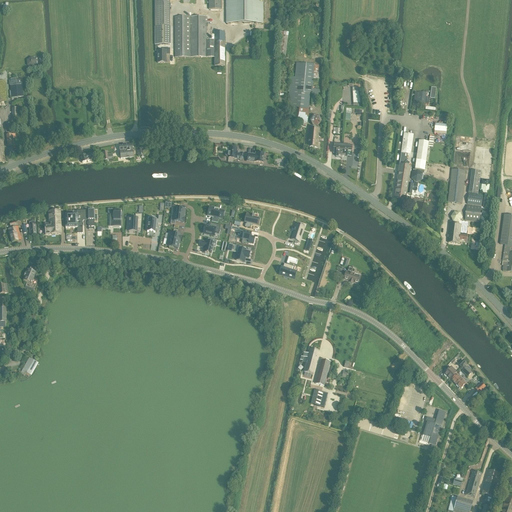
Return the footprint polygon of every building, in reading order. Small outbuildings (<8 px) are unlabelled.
[(154,0),(155,27),(155,45),(171,45),(171,27),(170,27),(170,5),(169,0),(154,0)] [(208,0),(209,10),(221,10),(220,0),(208,0)] [(258,3),(257,0),(226,0),(227,24),(232,24),(262,24),(262,3),(258,3)] [(175,17),(175,58),(214,58),(214,40),(207,40),(207,18),(175,17)] [(214,40),(214,58),(214,66),(225,66),(225,33),(214,32),(214,40)] [(286,56),(288,32),(280,32),(278,56),(286,56)] [(157,51),(157,63),(166,63),(166,55),(170,55),(170,49),(163,49),(163,51),(157,51)] [(32,69),(36,66),(36,60),(31,58),(27,61),(27,66),(32,69)] [(318,81),(319,66),(314,66),(315,65),(296,64),(295,78),(291,77),(287,109),(296,110),(296,115),(293,124),(306,128),(308,111),(310,94),(312,93),(311,105),(317,106),(318,90),(313,89),(314,81),(318,81)] [(9,86),(10,86),(11,98),(24,97),(22,84),(22,80),(9,81),(9,86)] [(429,105),(429,98),(426,98),(426,94),(419,93),(415,93),(414,103),(417,103),(417,104),(429,105)] [(13,119),(22,118),(21,109),(12,109),(13,119)] [(318,126),(321,122),(319,116),(314,116),(310,121),(312,126),(318,126)] [(323,142),(323,138),(319,138),(319,129),(309,128),(307,148),(318,149),(318,142),(323,142)] [(8,147),(11,146),(17,146),(16,134),(7,135),(8,147)] [(401,155),(407,156),(407,155),(410,155),(411,152),(413,135),(404,134),(401,155)] [(415,170),(415,171),(418,170),(423,174),(424,174),(428,147),(433,147),(434,138),(429,137),(429,143),(419,141),(415,170)] [(132,145),(119,146),(120,152),(124,152),(124,153),(127,153),(133,152),(132,148),(133,147),(133,145),(132,145)] [(341,157),(342,146),(334,145),(333,154),(336,154),(336,157),(341,157)] [(352,147),(342,146),(341,157),(347,158),(347,152),(352,152),(352,147)] [(240,160),(240,154),(236,153),(237,149),(229,148),(228,152),(227,152),(226,154),(225,156),(226,157),(228,158),(240,160)] [(108,157),(108,155),(107,152),(103,152),(104,161),(105,161),(105,162),(109,162),(108,159),(112,158),(111,157),(108,157)] [(95,160),(93,153),(86,155),(80,156),(82,163),(92,160),(92,161),(95,160)] [(248,155),(247,161),(263,163),(264,162),(265,161),(265,160),(265,159),(263,158),(264,154),(257,153),(257,154),(256,154),(256,156),(248,155)] [(407,156),(401,155),(394,200),(405,202),(407,194),(412,195),(413,185),(408,184),(411,165),(409,164),(406,163),(407,156)] [(412,173),(411,179),(416,183),(420,184),(421,181),(422,181),(423,174),(418,170),(415,171),(412,173)] [(462,204),(465,171),(452,170),(448,202),(462,204)] [(472,171),(469,194),(478,195),(481,172),(472,171)] [(481,207),(483,197),(469,195),(467,205),(481,207)] [(480,221),(481,208),(467,206),(465,220),(480,221)] [(172,208),(171,215),(184,216),(184,214),(184,210),(181,209),(181,208),(176,207),(176,209),(172,208)] [(209,208),(208,216),(222,219),(224,211),(209,208)] [(110,210),(110,224),(113,224),(113,227),(119,227),(119,228),(121,228),(121,210),(110,210)] [(45,235),(61,234),(60,211),(49,211),(49,224),(45,224),(45,235)] [(94,211),(77,212),(77,215),(77,229),(78,234),(83,233),(82,221),(88,220),(89,227),(94,227),(94,220),(94,211)] [(453,222),(459,223),(463,219),(460,213),(455,213),(451,217),(453,222)] [(247,214),(244,223),(246,223),(247,223),(246,225),(245,225),(245,227),(250,229),(251,226),(250,226),(251,224),(253,225),(257,226),(259,219),(253,218),(254,216),(251,215),(247,214)] [(66,229),(77,229),(77,215),(65,215),(66,229)] [(128,223),(128,227),(130,227),(129,232),(138,232),(138,229),(142,229),(142,215),(136,215),(136,219),(130,219),(130,223),(128,223)] [(171,215),(170,224),(175,225),(176,222),(183,223),(183,222),(184,222),(185,219),(185,218),(184,217),(184,216),(171,215)] [(511,216),(504,215),(500,245),(505,245),(502,266),(504,266),(503,271),(511,272),(511,216)] [(147,232),(155,233),(155,229),(157,229),(158,224),(161,224),(161,225),(162,225),(162,217),(158,216),(158,220),(156,220),(148,219),(149,219),(147,232)] [(450,221),(448,243),(459,244),(459,240),(467,241),(468,236),(460,235),(461,225),(459,225),(459,223),(453,222),(450,221)] [(206,226),(204,234),(214,236),(215,233),(219,233),(221,226),(210,223),(210,227),(206,226)] [(296,225),(291,240),(299,242),(304,228),(296,225)] [(12,243),(21,240),(18,227),(11,229),(12,233),(10,234),(12,243)] [(168,234),(167,240),(179,243),(179,242),(179,240),(181,241),(181,237),(180,237),(180,236),(176,235),(177,231),(174,231),(173,234),(170,234),(168,234)] [(241,234),(240,239),(242,240),(248,241),(248,243),(249,243),(253,244),(255,238),(251,237),(251,234),(244,232),(244,234),(241,234)] [(202,242),(200,247),(204,248),(203,253),(208,254),(211,255),(212,251),(213,251),(214,247),(212,247),(213,244),(216,244),(217,241),(208,239),(207,242),(207,243),(202,242)] [(167,240),(166,246),(167,247),(169,247),(169,249),(174,250),(174,248),(177,249),(178,245),(179,244),(179,243),(167,240)] [(235,246),(234,252),(238,253),(238,254),(236,261),(243,262),(244,258),(248,259),(250,253),(245,252),(245,251),(243,250),(243,248),(235,246)] [(342,258),(340,265),(343,266),(347,267),(349,261),(349,260),(346,258),(346,259),(342,258)] [(282,268),(279,275),(284,277),(285,276),(294,279),(296,273),(292,271),(293,267),(284,265),(283,268),(282,268)] [(34,273),(36,268),(32,266),(30,271),(27,270),(23,281),(27,283),(26,286),(34,290),(38,279),(35,277),(36,274),(37,273),(34,273)] [(354,275),(356,270),(349,268),(348,273),(346,272),(344,280),(358,284),(361,277),(354,275)] [(0,285),(0,292),(0,294),(8,293),(7,284),(0,285)] [(11,345),(8,345),(8,358),(17,358),(16,350),(14,350),(11,350),(11,345)] [(304,353),(303,357),(307,358),(306,362),(303,372),(314,375),(319,352),(310,350),(309,354),(304,353)] [(23,371),(20,375),(23,376),(23,377),(24,377),(25,376),(27,373),(31,375),(37,363),(34,361),(29,359),(23,371)] [(324,386),(330,363),(321,360),(315,383),(316,384),(324,386)] [(468,377),(472,373),(464,365),(461,369),(463,371),(462,372),(468,377)] [(449,380),(456,373),(451,367),(444,374),(449,380)] [(451,380),(456,385),(460,389),(465,384),(462,381),(463,381),(457,374),(451,380)] [(475,389),(479,393),(485,387),(482,383),(475,389)] [(324,408),(328,394),(314,390),(310,404),(324,408)] [(441,426),(445,413),(439,411),(436,420),(428,418),(423,436),(431,438),(429,444),(432,445),(430,449),(435,450),(436,447),(435,446),(438,436),(437,436),(440,426),(441,426)] [(503,435),(507,430),(504,427),(499,432),(503,435)] [(475,498),(482,474),(473,471),(466,495),(475,498)] [(499,487),(500,482),(497,481),(499,474),(489,471),(482,494),(492,497),(495,486),(499,487)] [(457,498),(452,497),(448,511),(450,511),(469,511),(473,502),(457,498)] [(511,511),(511,499),(506,497),(504,504),(502,504),(501,507),(503,508),(501,511),(511,511)]
